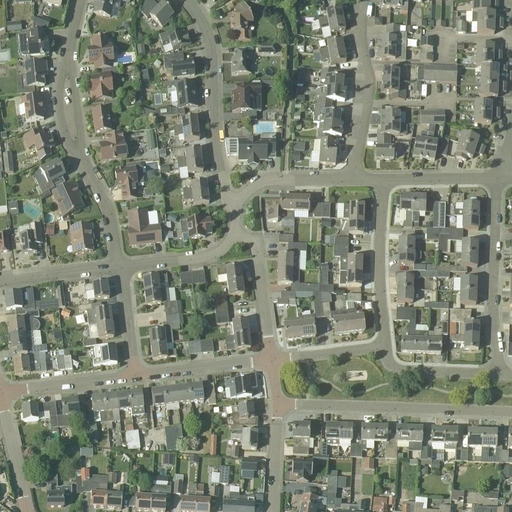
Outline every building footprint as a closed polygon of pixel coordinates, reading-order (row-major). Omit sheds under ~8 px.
[(115,0),(129,3),(130,0),(97,0),(96,6),(95,5),(93,14),(110,18),(114,0),(115,0)] [(162,29),(169,22),(167,20),(173,15),(162,3),(156,9),(153,6),(152,8),(145,5),(146,1),(146,0),(141,14),(147,19),(150,17),(162,29)] [(390,9),(390,0),(379,0),(379,8),(390,9)] [(407,12),(407,0),(390,0),(390,9),(401,9),(401,12),(407,12)] [(253,22),(244,3),(244,4),(233,9),(236,15),(233,16),(234,25),(231,25),(232,33),(231,34),(239,34),(239,42),(251,42),(250,42),(250,34),(251,34),(251,33),(247,33),(247,25),(253,22)] [(489,14),(489,4),(472,3),(472,13),(494,14),(489,14)] [(311,26),(343,20),(341,10),(326,12),(327,18),(318,20),(319,22),(310,24),(311,26)] [(477,24),(497,25),(497,20),(494,20),(494,14),(472,13),(472,24),(477,24)] [(38,18),(36,25),(47,29),(49,22),(38,18)] [(312,32),(320,30),(329,29),(330,34),(345,31),(343,20),(311,26),(312,32)] [(7,33),(21,31),(21,22),(6,23),(7,33)] [(463,24),(456,23),(456,34),(465,34),(466,24),(463,24)] [(497,29),(497,25),(477,24),(477,35),(494,35),(494,29),(497,29)] [(29,57),(48,55),(47,40),(45,40),(44,31),(30,33),(30,35),(18,37),(19,46),(28,45),(29,57)] [(186,34),(176,37),(174,31),(159,37),(163,49),(170,46),(172,51),(190,46),(186,34)] [(139,33),(134,38),(139,43),(144,39),(139,33)] [(400,39),(406,40),(406,33),(399,33),(399,34),(386,33),(386,39),(378,38),(377,49),(400,50),(400,39)] [(94,64),(95,71),(112,69),(112,65),(111,62),(113,62),(111,47),(108,47),(107,39),(92,41),(93,49),(87,50),(89,65),(94,64)] [(433,40),(422,39),(422,48),(433,49),(433,40)] [(320,57),(344,52),(342,41),(327,44),(328,50),(312,52),(313,55),(320,56),(320,57)] [(145,55),(144,46),(143,46),(137,47),(136,47),(138,56),(145,55)] [(258,46),(258,54),(274,54),(274,46),(258,46)] [(476,56),(493,57),(493,46),(476,46),(476,56)] [(405,51),(400,50),(377,49),(377,61),(405,62),(405,51)] [(344,52),(320,57),(321,62),(330,60),(331,66),(346,63),(344,52)] [(232,60),(232,75),(251,75),(250,53),(235,53),(235,60),(232,60)] [(173,79),(194,76),(192,61),(180,63),(178,56),(183,54),(166,58),(163,58),(165,72),(172,71),(173,79)] [(493,67),(493,57),(476,56),(475,67),(481,67),(493,67)] [(35,94),(34,88),(44,87),(43,74),(47,73),(46,63),(25,65),(26,78),(23,79),(24,89),(24,95),(35,94)] [(405,78),(406,66),(393,65),(393,71),(383,71),(382,83),(398,83),(399,77),(405,78)] [(498,78),(498,68),(493,67),(481,67),(481,77),(498,78)] [(320,82),(324,82),(324,89),(345,91),(345,90),(342,90),(343,79),(333,78),(334,72),(321,71),(320,82)] [(90,88),(92,102),(112,99),(111,92),(112,92),(110,74),(101,75),(101,77),(91,79),(92,88),(90,88)] [(497,88),(498,78),(481,77),(480,88),(497,88)] [(398,89),(398,83),(382,83),(382,94),(392,95),(392,101),(405,101),(405,89),(398,89)] [(185,115),(184,109),(198,108),(197,98),(195,98),(193,84),(175,86),(177,110),(176,110),(176,109),(171,110),(171,109),(166,108),(160,108),(155,111),(156,119),(185,115)] [(233,113),(252,113),(252,97),(261,97),(261,87),(236,86),(236,94),(233,94),(233,113)] [(497,99),(497,88),(480,88),(480,98),(497,99)] [(318,106),(331,107),(331,101),(344,102),(345,91),(324,89),(320,89),(318,106)] [(133,92),(133,93),(131,94),(132,100),(141,99),(140,91),(133,92)] [(26,123),(43,121),(42,106),(44,105),(43,97),(21,100),(22,106),(19,106),(20,117),(26,116),(26,123)] [(133,101),(134,110),(142,109),(140,100),(133,101)] [(92,112),(95,134),(111,132),(108,112),(118,111),(117,103),(103,105),(104,111),(92,112)] [(474,114),(491,115),(491,104),(474,103),(474,114)] [(331,107),(318,106),(315,106),(313,123),(319,124),(339,126),(340,114),(330,113),(331,107)] [(405,114),(399,114),(384,114),(384,108),(379,108),(379,116),(381,116),(381,125),(405,125),(405,114)] [(491,125),(491,115),(474,114),(473,125),(491,125)] [(174,133),(200,130),(200,126),(197,126),(197,119),(181,121),(182,126),(173,127),(174,133)] [(341,138),(342,126),(339,126),(319,124),(318,142),(320,142),(331,143),(331,137),(341,138)] [(405,136),(405,125),(381,125),(381,132),(377,132),(377,142),(390,142),(390,136),(405,136)] [(184,143),(199,141),(198,134),(201,133),(200,130),(174,133),(174,138),(183,137),(184,143)] [(28,150),(35,148),(40,163),(51,157),(48,150),(54,148),(49,136),(44,139),(41,132),(24,138),(28,150)] [(423,160),(428,134),(421,133),(420,141),(415,140),(412,158),(423,160)] [(100,145),(102,162),(126,159),(124,142),(123,142),(122,134),(105,137),(107,144),(100,145)] [(437,143),(432,143),(433,135),(428,134),(423,160),(434,162),(437,143)] [(459,144),(475,150),(479,140),(463,134),(459,144)] [(227,157),(239,157),(239,159),(240,161),(248,161),(248,163),(258,163),(258,161),(264,161),(266,159),(275,158),(274,137),(257,137),(257,139),(238,140),(225,140),(227,157)] [(337,144),(331,143),(320,142),(319,153),(336,155),(337,144)] [(390,148),(390,142),(377,142),(377,148),(375,148),(375,160),(394,160),(394,148),(390,148)] [(294,143),(294,151),(305,151),(305,143),(294,143)] [(474,154),(477,155),(478,151),(475,150),(459,144),(456,154),(455,158),(465,162),(467,158),(472,160),(474,154)] [(177,165),(204,162),(203,158),(201,158),(200,151),(185,153),(186,158),(177,159),(177,165)] [(335,166),(336,155),(319,153),(318,164),(335,166)] [(188,175),(203,173),(202,166),(204,165),(204,162),(177,165),(178,170),(187,169),(188,175)] [(51,183),(64,177),(64,173),(59,163),(55,163),(47,167),(42,167),(42,170),(40,171),(47,184),(38,188),(42,196),(54,189),(51,183)] [(126,166),(127,171),(123,171),(123,169),(117,170),(117,172),(115,172),(117,188),(121,187),(122,196),(123,202),(137,200),(136,194),(135,186),(137,185),(144,184),(142,169),(141,169),(140,164),(126,166)] [(8,166),(4,166),(4,170),(4,172),(4,174),(6,174),(13,174),(13,173),(13,166),(12,166),(8,166)] [(183,196),(210,193),(209,190),(207,190),(206,183),(191,184),(192,190),(183,191),(183,196)] [(63,218),(83,209),(77,195),(79,194),(75,184),(52,195),(63,218)] [(194,207),(209,205),(208,197),(210,197),(210,193),(183,196),(184,202),(193,201),(194,207)] [(412,228),(413,197),(400,197),(399,213),(406,213),(405,223),(403,223),(403,229),(418,229),(412,228)] [(419,214),(425,214),(426,198),(413,197),(412,228),(418,229),(419,214)] [(279,220),(279,221),(293,221),(294,198),(280,198),(280,209),(268,208),(267,222),(277,223),(277,220),(279,220)] [(294,213),(308,213),(309,199),(294,198),(293,221),(294,221),(294,213)] [(479,205),(477,205),(477,201),(475,200),(471,199),(469,201),(469,205),(463,205),(463,212),(455,211),(455,217),(463,218),(478,218),(479,205)] [(8,204),(9,212),(18,211),(17,203),(8,204)] [(321,220),(322,205),(314,205),(314,219),(321,220)] [(321,220),(329,220),(330,206),(322,205),(321,220)] [(349,221),(363,221),(364,207),(343,206),(343,220),(349,221)] [(156,217),(147,219),(146,212),(128,214),(130,230),(128,231),(130,248),(161,244),(159,226),(157,226),(156,217)] [(167,221),(172,224),(175,218),(170,215),(167,221)] [(478,231),(478,218),(463,218),(462,231),(478,231)] [(189,240),(200,239),(200,236),(212,235),(210,219),(203,220),(187,221),(187,222),(180,223),(181,235),(188,234),(189,240)] [(331,221),(323,220),(322,227),(329,229),(331,221)] [(363,235),(363,221),(349,221),(348,235),(363,235)] [(21,255),(37,253),(36,245),(42,245),(40,226),(28,227),(29,235),(19,237),(21,255)] [(54,226),(47,226),(46,236),(53,236),(54,226)] [(70,229),(73,254),(73,255),(93,252),(91,241),(90,241),(90,238),(93,237),(91,226),(70,229)] [(0,253),(8,253),(6,234),(0,234),(0,253)] [(293,245),(293,237),(279,236),(279,244),(293,245)] [(450,236),(438,236),(438,242),(438,254),(446,255),(447,242),(450,242),(450,236)] [(334,247),(348,247),(348,239),(335,239),(334,247)] [(414,254),(414,241),(398,240),(398,253),(414,254)] [(455,255),(477,256),(477,243),(462,242),(461,255),(455,255)] [(306,253),(306,245),(293,245),(293,257),(278,256),(278,271),(292,271),(299,272),(300,253),(306,253)] [(347,259),(348,247),(334,247),(334,258),(340,259),(340,273),(362,273),(362,259),(347,259)] [(398,253),(398,266),(413,267),(414,260),(420,260),(420,254),(414,254),(398,253)] [(477,269),(477,256),(455,255),(455,262),(461,262),(461,268),(437,267),(437,273),(449,273),(467,274),(467,268),(477,269)] [(227,283),(242,282),(241,268),(217,271),(217,278),(226,276),(227,283)] [(277,285),(295,286),(299,286),(299,285),(299,278),(292,278),(292,271),(278,271),(277,285)] [(361,288),(362,273),(340,273),(339,287),(361,288)] [(159,285),(167,284),(167,277),(143,279),(144,293),(159,291),(159,285)] [(413,291),(413,278),(397,278),(397,291),(413,291)] [(460,292),(476,293),(476,280),(460,280),(460,292)] [(227,283),(229,297),(244,295),(242,282),(227,283)] [(94,300),(94,301),(109,299),(107,284),(92,285),(92,286),(84,287),(84,293),(86,293),(87,301),(94,300)] [(305,294),(312,294),(319,295),(319,286),(306,286),(306,285),(299,285),(299,286),(295,286),(295,294),(305,294)] [(328,295),(333,295),(333,287),(319,286),(319,295),(320,295),(328,295)] [(65,308),(64,299),(63,289),(56,290),(56,292),(57,301),(58,309),(65,308)] [(169,304),(167,290),(159,291),(144,293),(146,307),(161,305),(164,304),(165,318),(182,316),(180,302),(177,303),(169,304)] [(412,304),(413,291),(397,291),(396,303),(412,304)] [(39,312),(38,305),(37,292),(30,293),(20,294),(5,296),(7,311),(22,309),(22,314),(39,312)] [(475,306),(476,293),(460,292),(459,305),(475,306)] [(295,294),(294,294),(281,293),(281,301),(277,301),(277,304),(277,306),(288,307),(288,306),(288,301),(291,301),(295,302),(295,294)] [(320,295),(319,295),(312,294),(315,316),(298,318),(299,324),(298,324),(300,340),(315,338),(313,323),(316,323),(315,319),(323,319),(321,305),(320,295)] [(361,296),(351,295),(347,295),(347,303),(361,304),(361,296)] [(215,312),(227,311),(226,297),(213,298),(215,312)] [(58,310),(58,309),(57,301),(49,302),(50,311),(58,310)] [(329,304),(321,305),(323,319),(331,318),(331,321),(333,321),(335,336),(350,334),(347,311),(330,313),(329,304)] [(110,310),(96,312),(92,312),(91,306),(79,307),(79,314),(86,313),(88,327),(112,324),(110,310)] [(71,313),(64,309),(61,316),(68,319),(71,313)] [(347,311),(350,334),(364,333),(362,317),(361,312),(356,313),(356,310),(347,311)] [(217,326),(229,324),(227,311),(215,312),(217,326)] [(447,336),(448,311),(442,311),(441,331),(434,331),(434,333),(428,333),(427,355),(440,355),(441,336),(447,336)] [(10,336),(33,333),(36,333),(38,331),(39,329),(39,326),(39,324),(37,322),(35,321),(33,321),(33,319),(39,318),(38,312),(39,312),(22,314),(23,314),(26,314),(26,319),(23,320),(8,322),(10,336)] [(179,331),(179,326),(183,325),(182,316),(165,318),(167,331),(164,332),(149,333),(151,347),(166,345),(173,345),(173,344),(171,331),(179,331)] [(415,323),(415,317),(396,316),(396,322),(409,322),(409,331),(408,331),(408,340),(401,340),(401,354),(414,354),(415,340),(415,332),(415,323)] [(470,324),(470,318),(450,317),(450,324),(459,324),(459,337),(478,337),(479,324),(470,324)] [(233,337),(249,335),(247,322),(232,324),(233,337)] [(95,340),(99,340),(114,338),(112,324),(88,327),(90,342),(83,342),(84,349),(94,347),(96,347),(95,340)] [(286,342),(300,340),(298,324),(284,326),(286,342)] [(53,340),(62,339),(61,331),(53,332),(53,340)] [(427,355),(428,333),(415,332),(415,340),(414,354),(427,355)] [(27,355),(43,353),(42,347),(40,333),(33,334),(33,333),(10,336),(11,350),(16,350),(17,356),(27,355)] [(234,344),(225,345),(226,352),(235,351),(250,349),(249,335),(233,337),(234,344)] [(478,337),(459,337),(449,337),(449,344),(464,344),(464,350),(478,351),(478,337)] [(175,351),(173,351),(173,345),(166,345),(151,347),(152,361),(176,358),(175,351)] [(115,349),(108,350),(107,346),(96,348),(96,347),(94,347),(96,360),(92,361),(93,367),(102,366),(102,367),(117,365),(115,349)] [(72,370),(71,360),(70,358),(69,351),(64,351),(64,358),(66,371),(72,370)] [(45,361),(44,361),(43,353),(27,355),(27,360),(13,362),(14,377),(30,375),(40,374),(46,373),(45,361)] [(58,372),(66,371),(64,358),(56,359),(56,362),(58,372)] [(235,400),(251,398),(249,381),(243,381),(240,381),(240,382),(226,383),(226,390),(230,390),(231,400),(235,399),(235,400)] [(209,406),(216,405),(213,385),(206,386),(209,406)] [(197,402),(204,402),(202,386),(189,388),(191,403),(191,410),(198,409),(197,402)] [(178,405),(191,403),(189,388),(176,389),(178,405)] [(179,411),(178,405),(176,389),(164,391),(166,406),(166,412),(179,411)] [(153,408),(166,406),(164,391),(151,392),(153,408)] [(144,416),(144,409),(142,393),(129,395),(130,411),(131,410),(132,417),(144,416)] [(118,412),(130,411),(129,395),(116,396),(118,412)] [(119,422),(118,412),(116,396),(103,398),(107,424),(111,423),(119,422)] [(100,425),(107,424),(103,398),(91,399),(93,415),(99,414),(100,425)] [(68,417),(78,416),(77,401),(62,403),(64,417),(57,418),(58,429),(69,427),(68,417)] [(58,429),(57,418),(55,403),(22,407),(24,424),(38,422),(50,420),(51,429),(51,432),(58,431),(58,429)] [(243,427),(257,428),(257,419),(254,419),(252,406),(238,408),(231,409),(232,415),(233,427),(243,427)] [(338,446),(339,427),(327,426),(327,424),(326,424),(326,445),(321,445),(321,457),(326,458),(326,446),(338,446)] [(94,444),(96,444),(98,444),(96,425),(90,425),(93,449),(95,449),(94,444)] [(308,449),(309,440),(309,426),(293,425),(292,456),(308,456),(308,449)] [(339,441),(352,442),(352,425),(351,425),(351,427),(339,427),(338,446),(339,446),(339,441)] [(373,443),(374,428),(362,428),(362,426),(361,426),(361,446),(356,446),(355,459),(361,459),(361,451),(366,452),(367,442),(373,443)] [(243,433),(243,427),(233,427),(231,427),(231,433),(230,440),(242,441),(242,450),(256,451),(257,434),(243,433)] [(389,442),(387,441),(387,427),(386,427),(386,428),(374,428),(373,443),(383,443),(383,447),(385,447),(385,460),(391,460),(391,447),(389,447),(389,442)] [(409,444),(409,429),(397,429),(397,427),(396,427),(396,443),(409,444)] [(421,444),(422,444),(422,428),(421,428),(421,430),(409,429),(409,444),(408,453),(420,453),(420,461),(421,461),(426,461),(426,449),(421,449),(421,444)] [(444,452),(444,430),(432,430),(432,428),(431,428),(431,430),(431,445),(444,445),(443,452),(444,452)] [(67,429),(59,430),(60,438),(68,437),(67,429)] [(456,445),(457,446),(457,429),(456,429),(456,431),(444,430),(444,452),(455,452),(455,463),(460,463),(461,450),(456,450),(456,445)] [(467,449),(475,449),(481,449),(482,432),(468,431),(467,449)] [(488,449),(496,450),(496,432),(482,432),(481,449),(481,459),(481,463),(501,464),(501,452),(496,452),(495,459),(488,459),(488,449)] [(511,464),(511,459),(508,459),(508,453),(501,452),(501,464),(511,464)] [(163,454),(163,457),(162,465),(173,466),(174,458),(174,455),(163,454)] [(256,472),(257,461),(242,460),(242,471),(256,472)] [(364,471),(373,471),(374,461),(364,460),(364,471)] [(312,477),(312,463),(292,462),(292,476),(298,476),(297,483),(307,484),(308,477),(312,477)] [(431,463),(431,466),(431,471),(439,472),(439,463),(431,463)] [(511,467),(503,467),(503,479),(511,479),(511,467)] [(220,475),(219,485),(228,486),(229,469),(220,468),(220,475)] [(57,489),(57,482),(57,473),(47,474),(47,508),(63,508),(63,496),(71,496),(71,488),(62,488),(62,489),(57,489)] [(108,475),(107,483),(116,484),(116,476),(108,475)] [(181,496),(183,477),(175,477),(173,495),(181,496)] [(336,496),(336,479),(328,478),(327,492),(327,495),(336,496)] [(92,485),(90,508),(106,509),(107,495),(107,486),(92,485)] [(170,499),(171,488),(152,486),(151,498),(149,511),(165,511),(166,499),(170,499)] [(194,511),(196,490),(196,486),(188,486),(188,490),(188,496),(188,500),(182,499),(180,511),(194,511)] [(121,511),(122,496),(122,487),(117,487),(116,495),(107,495),(106,509),(121,511)] [(140,511),(149,511),(151,498),(142,497),(142,488),(137,488),(135,511),(140,511)] [(239,495),(239,489),(230,488),(230,494),(227,494),(227,498),(223,498),(222,511),(237,511),(239,495)] [(218,499),(219,489),(210,489),(210,498),(218,499)] [(315,498),(316,492),(305,489),(301,507),(301,506),(299,511),(315,511),(316,509),(315,509),(317,499),(315,498)] [(201,501),(202,497),(203,497),(203,491),(196,490),(194,511),(208,511),(209,502),(201,501)] [(385,511),(386,500),(382,500),(383,495),(373,494),(372,511),(385,511)] [(253,511),(254,496),(248,496),(248,499),(239,498),(239,495),(237,511),(253,511)] [(349,507),(341,506),(341,501),(335,501),(334,511),(348,511),(349,508),(349,507)] [(363,511),(364,503),(358,502),(358,509),(349,508),(348,511),(363,511)] [(414,511),(415,505),(415,504),(403,503),(402,511),(414,511)]
